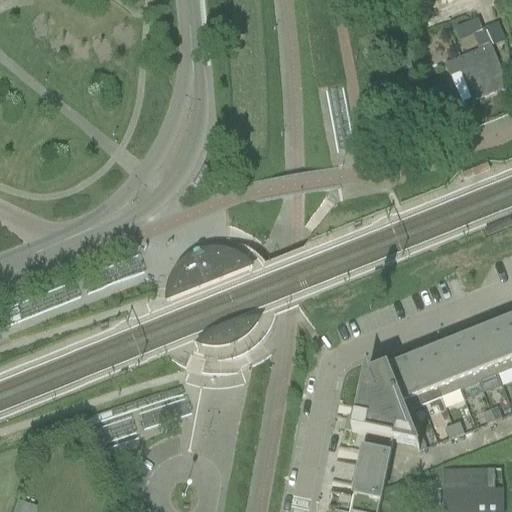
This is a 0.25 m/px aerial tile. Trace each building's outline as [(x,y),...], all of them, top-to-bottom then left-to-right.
[(458,31),(462,43),(485,35),(481,23),(458,31)] [(490,50),(446,68),(450,79),(461,75),(473,104),(506,90),(494,61),(490,50)] [(218,279),(235,268),(234,267),(241,261),(244,263),(251,270),(252,269),(248,265),(243,261),(237,258),(231,255),(223,253),(214,252),(205,254),(205,253),(197,255),(190,259),(190,260),(183,265),(176,272),(171,280),(168,289),(167,295),(167,301),(167,303),(168,303),(168,298),(169,289),(178,290),(179,291),(199,287),(218,279)] [(197,339),(192,344),(199,346),(208,348),(218,348),(230,345),(238,342),(246,336),(253,329),(256,323),(259,317),(253,317),(246,318),(234,319),(225,322),(215,327),(209,330),(202,335),(197,339)] [(511,359),(511,323),(499,329),(511,359)] [(511,372),(511,359),(499,329),(480,336),(497,379),(511,372)] [(497,379),(480,336),(462,344),(478,386),(497,379)] [(478,386),(462,344),(443,351),(460,394),(478,386)] [(460,394),(443,351),(424,359),(437,392),(441,401),(460,394)] [(424,359),(405,366),(422,409),(441,401),(437,392),(424,359)] [(422,409),(405,366),(386,374),(399,407),(400,407),(403,416),(422,409)] [(417,449),(414,444),(403,416),(400,407),(399,407),(386,374),(364,383),(356,423),(347,421),(345,435),(417,449)] [(497,411),(490,414),(494,425),(501,422),(497,411)] [(494,425),(490,414),(482,417),(487,428),(494,425)] [(459,426),(452,429),(456,440),(464,437),(459,426)] [(456,440),(452,429),(444,432),(449,443),(456,440)] [(418,456),(419,455),(417,449),(345,435),(344,435),(366,440),(360,468),(356,467),(354,477),(385,483),(393,445),(415,450),(418,456)] [(414,444),(417,449),(419,455),(426,452),(422,441),(414,444)] [(487,472),(443,473),(443,511),(503,511),(503,489),(495,489),(495,472),(487,472)] [(379,511),(385,483),(354,477),(352,488),(356,489),(351,511),(379,511)]
